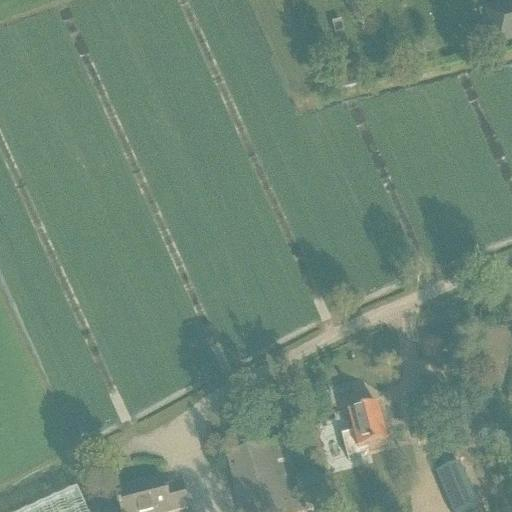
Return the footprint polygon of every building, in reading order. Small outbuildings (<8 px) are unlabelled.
[(489,47),(500,44),(511,40),(511,5),(484,13),(490,33),(485,35),(489,47)] [(342,23),(332,26),(336,37),(345,35),(342,23)] [(343,75),(327,79),(330,93),(346,90),(343,75)] [(365,457),(368,449),(387,444),(383,428),(378,409),(348,417),(353,434),(342,437),(348,461),(365,457)] [(313,511),(280,444),(237,455),(232,438),(222,440),(240,511),(313,511)] [(462,463),(439,471),(452,511),(468,511),(478,509),(462,463)] [(182,511),(188,511),(182,487),(165,491),(162,480),(143,485),(144,489),(117,496),(121,511),(182,511)] [(33,511),(85,511),(76,493),(33,511)]
